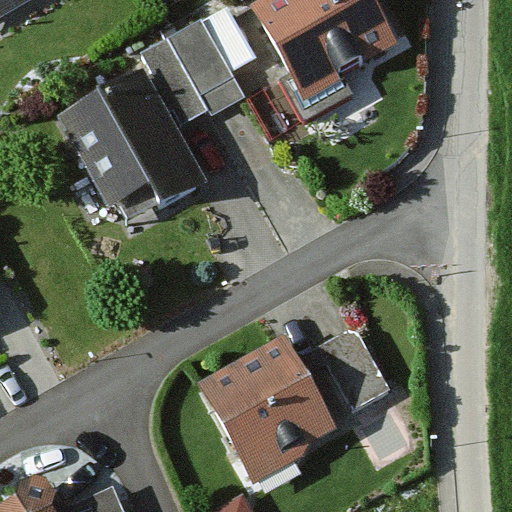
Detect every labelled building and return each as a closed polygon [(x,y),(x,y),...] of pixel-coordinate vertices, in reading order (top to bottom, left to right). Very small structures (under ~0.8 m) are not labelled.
[(0,0),(0,11),(19,0),(0,0)] [(372,0),(276,0),(252,11),(294,98),(396,50),(372,0)] [(232,13),(147,48),(183,133),(246,106),(233,74),(254,65),(232,13)] [(189,195),(134,88),(50,132),(105,238),(189,195)] [(342,442),(286,346),(197,398),(253,494),(342,442)] [(36,511),(24,488),(0,500),(0,511),(36,511)]
